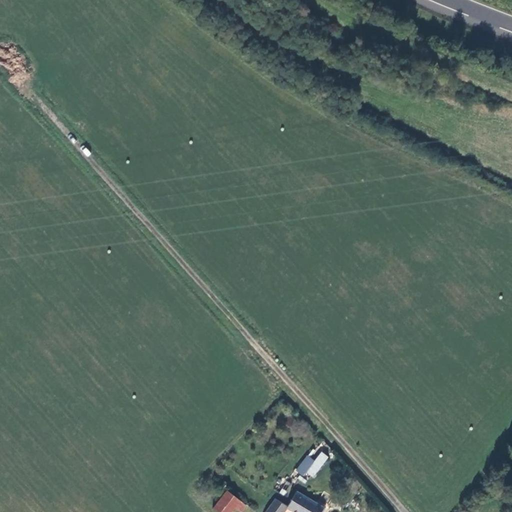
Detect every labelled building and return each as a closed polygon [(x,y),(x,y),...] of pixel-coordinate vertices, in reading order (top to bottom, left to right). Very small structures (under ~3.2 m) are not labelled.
[(309,461),(300,474),(303,476),(305,474),(311,478),(328,458),(322,453),(312,464),(309,461)] [(295,470),(300,474),(309,461),(305,458),(295,470)] [(224,489),(211,510),(214,511),(228,511),(237,499),(224,489)] [(286,507),(295,511),(321,511),(324,508),(296,492),(287,506),(286,507)] [(282,511),(286,507),(287,506),(275,498),(264,511),(282,511)]
